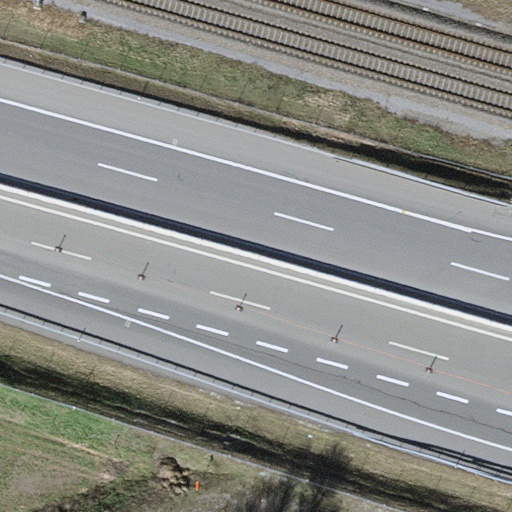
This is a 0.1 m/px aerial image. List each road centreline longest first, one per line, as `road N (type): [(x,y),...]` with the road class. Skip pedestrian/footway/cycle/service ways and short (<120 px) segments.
road 1 (motorway): [(0,238),(511,407)]
road 2 (motorway): [(0,235),(511,380)]
road 3 (motorway): [(511,277),(0,135)]
